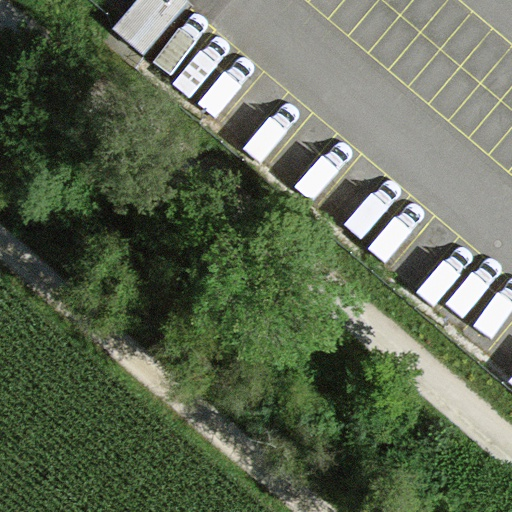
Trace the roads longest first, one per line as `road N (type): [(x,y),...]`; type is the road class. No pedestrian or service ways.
road 1 (track): [(511,467),(0,31)]
road 2 (track): [(0,260),(291,511)]
